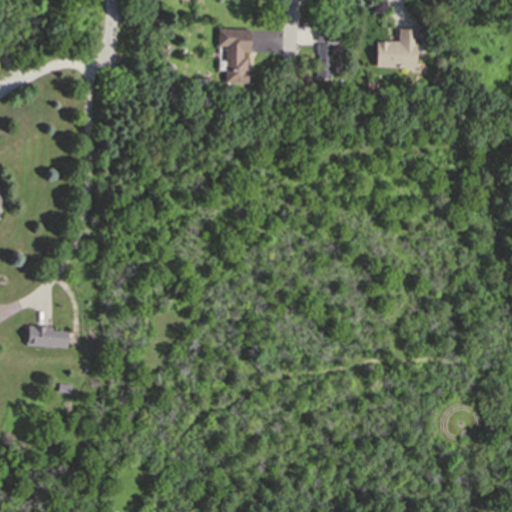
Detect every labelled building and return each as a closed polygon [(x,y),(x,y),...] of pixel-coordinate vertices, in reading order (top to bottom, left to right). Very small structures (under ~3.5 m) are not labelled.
[(316,22),(333,22),(333,36),(316,36),(316,22)] [(375,61),(375,38),(377,38),(378,37),(382,37),(384,38),(397,38),(397,25),(413,25),(413,61),(399,61),(399,62),(396,62),(396,61),(375,61)] [(221,81),(222,44),(215,44),(216,26),(247,27),(247,51),(239,51),(239,56),(245,56),(244,82),(221,81)] [(317,74),(317,57),(318,57),(318,50),(316,50),(316,39),(330,40),(330,50),(328,50),(329,57),(329,74),(317,74)] [(193,82),(207,82),(206,93),(193,92),(193,82)] [(65,329),(64,344),(48,343),(48,346),(23,345),(24,323),(48,324),(48,328),(65,329)] [(54,390),(55,382),(69,383),(68,391),(54,390)]
